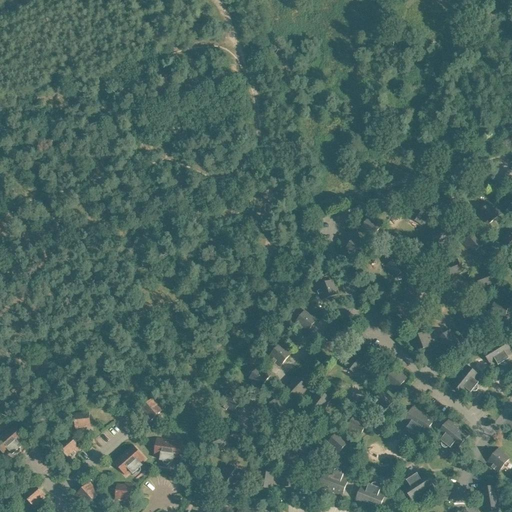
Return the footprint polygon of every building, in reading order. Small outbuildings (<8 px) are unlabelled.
[(434,199),(438,211),(453,208),(449,193),(440,195),(440,197),(434,199)] [(485,220),(488,225),(501,214),(496,208),(495,208),(491,203),(476,216),(482,222),(485,220)] [(409,218),(424,227),(432,214),(417,204),(409,218)] [(368,233),(374,238),(383,224),(376,219),(375,221),(369,217),(360,231),(366,235),(368,233)] [(511,225),(500,242),(511,250),(511,225)] [(427,235),(437,248),(445,242),(444,240),(448,237),(439,226),(427,235)] [(470,249),(474,254),(486,243),(475,231),(462,243),(468,250),(470,249)] [(353,253),(359,258),(369,244),(361,239),(360,240),(355,236),(345,251),(351,255),(353,253)] [(391,272),(396,278),(409,268),(400,256),(385,267),(389,273),(391,272)] [(443,263),(450,280),(458,277),(458,275),(463,273),(457,257),(443,263)] [(476,276),(482,291),(490,288),(490,286),(495,284),(489,268),(482,271),(483,273),(476,276)] [(317,286),(322,300),(340,294),(338,286),(336,287),(334,280),(317,286)] [(378,301),(385,305),(394,290),(386,285),(385,287),(379,284),(370,298),(377,303),(378,301)] [(490,315),(505,320),(510,303),(503,300),(503,303),(495,300),(490,315)] [(295,324),(308,333),(318,318),(312,313),(311,314),(305,310),(295,324)] [(461,328),(464,333),(478,326),(471,313),(455,321),(459,329),(461,328)] [(326,336),(339,346),(349,335),(335,323),(330,329),(331,330),(326,336)] [(444,346),(448,351),(461,340),(456,335),(455,336),(450,330),(436,341),(442,348),(444,346)] [(415,346),(417,352),(433,346),(430,338),(429,338),(426,332),(409,339),(413,347),(415,346)] [(481,349),(491,366),(497,363),(499,365),(509,358),(508,356),(511,353),(511,350),(503,336),(481,349)] [(269,357),(280,367),(293,353),(287,347),(286,349),(281,344),(269,357)] [(344,366),(358,377),(364,370),(362,368),(366,364),(353,353),(348,359),(349,360),(344,366)] [(450,384),(465,396),(469,391),(471,393),(479,383),(477,381),(481,376),(466,364),(450,384)] [(248,381),(260,390),(272,374),(265,370),(264,371),(258,367),(248,381)] [(393,387),(398,391),(408,378),(402,373),(401,374),(395,370),(385,383),(392,389),(393,387)] [(287,388),(299,400),(304,394),(303,393),(308,387),(295,375),(289,382),(291,384),(287,388)] [(310,402),(324,412),(329,405),(328,405),(332,398),(318,388),(313,395),(315,396),(310,402)] [(221,403),(233,413),(246,399),(240,393),(239,395),(233,390),(221,403)] [(373,402),(386,412),(396,400),(390,395),(389,396),(383,391),(373,402)] [(140,409),(151,421),(163,410),(158,404),(159,403),(154,397),(140,409)] [(266,408),(275,419),(288,408),(282,402),(281,403),(276,398),(266,408)] [(420,432),(425,435),(436,420),(414,405),(404,421),(409,425),(408,428),(418,434),(420,432)] [(75,411),(76,431),(85,430),(85,428),(91,427),(90,410),(75,411)] [(355,432),(361,435),(369,420),(363,417),(362,418),(355,414),(346,429),(354,434),(355,432)] [(452,446),(458,450),(470,435),(450,419),(438,434),(443,438),(441,440),(450,448),(452,446)] [(12,425),(0,436),(0,450),(6,457),(11,452),(13,455),(16,453),(18,454),(20,454),(21,452),(22,451),(21,449),(21,448),(23,446),(21,444),(25,439),(12,425)] [(209,438),(216,453),(230,447),(223,432),(209,438)] [(328,443),(338,453),(350,441),(344,436),(343,438),(338,433),(328,443)] [(59,446),(69,458),(81,448),(69,434),(62,440),(64,442),(59,446)] [(155,456),(161,457),(160,460),(163,461),(163,462),(164,463),(165,465),(167,465),(169,464),(170,463),(170,462),(173,462),(173,459),(180,460),(182,442),(157,438),(155,456)] [(299,455),(313,462),(322,447),(308,439),(299,455)] [(126,475),(130,471),(133,474),(135,472),(136,473),(137,473),(139,473),(141,472),(141,470),(141,468),(140,468),(143,466),(140,463),(145,459),(133,445),(114,462),(126,475)] [(487,462),(499,472),(511,459),(505,454),(506,453),(500,447),(487,462)] [(220,476),(235,486),(243,474),(228,464),(220,476)] [(317,488),(343,497),(349,480),(343,478),(344,474),(332,470),(331,473),(324,471),(317,488)] [(257,487),(274,490),(275,482),(273,481),(275,474),(260,471),(257,487)] [(282,488),(296,488),(296,472),(281,472),(281,481),(282,481),(282,488)] [(403,487),(414,502),(435,488),(425,473),(419,476),(418,473),(407,480),(409,483),(403,487)] [(23,495),(35,508),(42,502),(41,500),(45,496),(34,483),(28,489),(29,490),(23,495)] [(82,501),(86,506),(98,495),(93,490),(95,488),(90,483),(76,495),(79,498),(78,500),(80,502),(82,501)] [(117,484),(115,500),(124,501),(124,500),(131,500),(133,484),(125,483),(125,485),(117,484)] [(355,502),(379,511),(386,494),(380,491),(381,488),(369,484),(368,487),(362,484),(355,502)] [(479,488),(483,511),(494,511),(502,511),(501,503),(499,504),(497,493),(499,493),(498,485),(479,488)]
